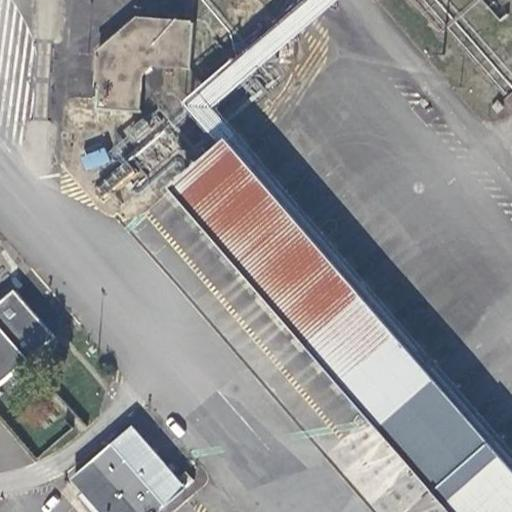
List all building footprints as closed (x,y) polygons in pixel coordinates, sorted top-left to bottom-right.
[(191,70),(196,22),(140,17),(100,54),(95,111),(142,112),(145,76),(159,63),(191,70)] [(511,511),(511,462),(233,140),(177,188),(457,511),(511,511)] [(86,172),(110,163),(105,148),(80,156),(86,172)] [(0,387),(56,338),(16,292),(0,306),(0,387)] [(158,511),(187,487),(135,427),(73,481),(100,511),(158,511)]
